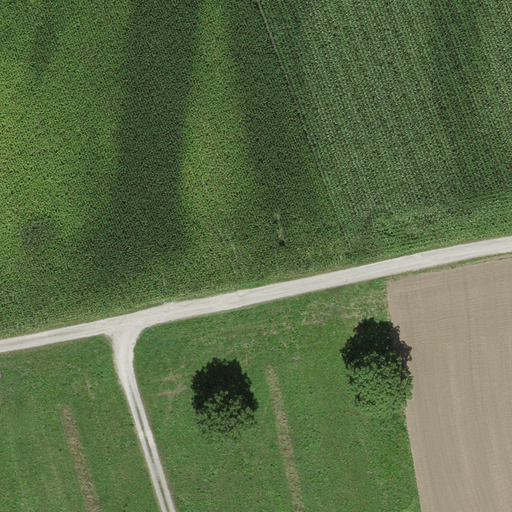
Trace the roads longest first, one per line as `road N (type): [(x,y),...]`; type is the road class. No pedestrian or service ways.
road 1 (track): [(511,241),(0,348)]
road 2 (track): [(172,511),(115,324)]
